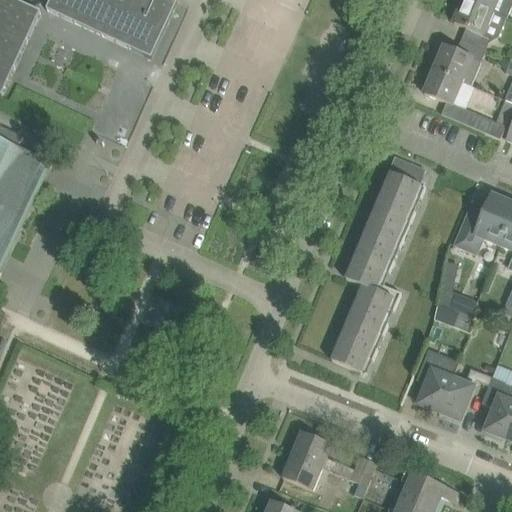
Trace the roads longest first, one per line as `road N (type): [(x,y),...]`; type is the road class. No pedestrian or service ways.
road 1 (residential): [(284,298),(104,219),(201,0)]
road 2 (residential): [(502,478),(251,375)]
road 3 (residential): [(284,298),(361,119)]
road 4 (residential): [(511,181),(361,119)]
road 5 (residential): [(193,511),(251,375)]
road 6 (residential): [(361,119),(411,0)]
